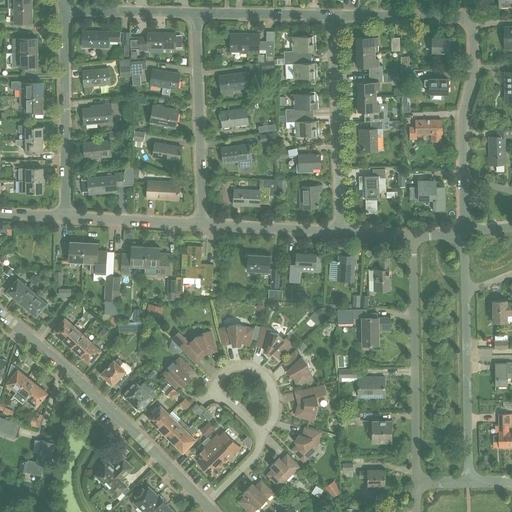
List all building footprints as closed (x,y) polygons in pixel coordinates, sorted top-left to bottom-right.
[(32,0),(8,0),(8,8),(14,8),(32,8),(32,0)] [(511,0),(499,0),(499,6),(511,5),(511,11),(511,0)] [(32,8),(14,8),(14,16),(10,16),(10,22),(32,22),(32,8)] [(108,47),(109,40),(120,40),(120,32),(82,31),(82,46),(108,47)] [(240,52),(259,53),(259,50),(266,49),(266,60),(274,60),(274,56),(275,31),(266,31),(266,41),(259,40),(259,34),(231,33),(230,52),(231,52),(231,51),(240,51),(240,52)] [(147,32),(147,37),(140,37),(140,50),(148,50),(148,48),(175,48),(176,33),(147,32)] [(284,51),(284,58),(312,57),(311,50),(317,50),(316,35),(313,35),(313,33),(308,33),(308,36),(292,36),(292,50),(284,51)] [(357,37),(357,51),(375,51),(374,44),(378,44),(378,37),(357,37)] [(392,51),(400,50),(400,37),(391,37),(392,51)] [(432,44),(432,52),(450,52),(450,38),(428,37),(428,44),(432,44)] [(12,38),(12,52),(37,52),(37,38),(12,38)] [(375,58),(375,51),(357,51),(357,66),(369,66),(369,74),(383,73),(382,65),(379,65),(379,58),(375,58)] [(37,52),(12,52),(12,67),(38,66),(37,52)] [(131,70),(130,57),(119,59),(121,71),(131,70)] [(312,57),(284,58),(284,64),(293,63),(293,78),(309,77),(309,80),(314,80),(314,69),(317,69),(317,62),(312,62),(312,57)] [(131,61),(132,75),(134,75),(140,75),(143,74),(143,69),(146,68),(146,60),(131,61)] [(273,60),(261,62),(249,64),(250,70),(262,69),(275,67),(273,60)] [(84,86),(110,83),(109,68),(83,71),(84,86)] [(178,89),(180,73),(152,69),(150,84),(178,89)] [(233,89),(248,87),(246,72),(219,76),(222,95),(233,93),(233,89)] [(383,75),(383,73),(369,74),(369,82),(358,82),(359,97),(376,96),(376,89),(379,89),(379,81),(388,81),(388,75),(383,75)] [(141,85),(140,75),(134,75),(132,75),(133,85),(141,85)] [(424,86),(430,86),(430,93),(431,93),(431,100),(443,100),(443,93),(448,93),(448,79),(424,78),(424,86)] [(12,89),(20,89),(20,97),(43,97),(43,82),(20,82),(20,80),(12,81),(12,89)] [(279,115),(313,115),(313,108),(318,108),(318,93),(315,93),(315,91),(310,91),(310,93),(293,94),(294,108),(286,109),(286,110),(280,110),(280,115),(279,115)] [(364,111),(364,121),(370,121),(389,120),(389,117),(387,117),(387,103),(382,103),(382,96),(376,96),(359,97),(359,111),(364,111)] [(43,97),(20,97),(20,105),(25,105),(25,111),(43,111),(43,97)] [(84,124),(113,121),(111,104),(96,105),(96,107),(83,108),(84,124)] [(150,123),(152,123),(151,128),(162,130),(163,125),(176,128),(179,112),(170,110),(171,107),(153,104),(150,123)] [(222,127),(248,123),(246,108),(220,112),(222,127)] [(313,115),(279,115),(279,121),(286,121),(286,122),(294,122),(294,136),(311,135),(311,138),(316,138),(316,135),(319,135),(319,120),(313,120),(313,115)] [(441,134),(442,134),(442,119),(416,120),(416,127),(410,127),(410,139),(417,139),(416,134),(432,134),(432,141),(441,141),(441,134)] [(394,120),(389,120),(370,121),(370,129),(359,129),(359,135),(360,135),(361,143),(363,143),(364,151),(378,150),(377,129),(382,129),(382,128),(394,127),(394,120)] [(16,139),(16,140),(43,140),(43,127),(34,127),(34,125),(19,125),(19,132),(26,132),(26,139),(16,139)] [(490,155),(490,165),(496,164),(496,171),(504,171),(504,164),(505,164),(505,162),(507,162),(507,157),(505,157),(504,136),(511,136),(511,127),(497,128),(497,136),(489,136),(489,145),(490,145),(490,155)] [(145,131),(135,129),(133,139),(144,141),(145,131)] [(261,141),(277,139),(276,132),(260,134),(261,141)] [(43,140),(16,140),(16,144),(26,144),(26,152),(43,152),(43,140)] [(85,158),(111,156),(109,140),(83,143),(85,158)] [(181,154),(182,146),(155,141),(152,156),(180,161),(181,154)] [(223,163),(251,159),(249,144),(221,147),(223,163)] [(277,159),(298,155),(297,148),(276,151),(277,159)] [(299,169),(321,168),(320,153),(299,154),(299,169)] [(128,173),(123,174),(123,172),(114,173),(115,176),(88,178),(89,194),(117,191),(117,186),(124,185),(134,184),(133,172),(134,171),(133,165),(127,166),(128,173)] [(19,168),(19,180),(43,180),(43,168),(19,168)] [(379,192),(386,192),(385,168),(373,169),(373,175),(359,176),(359,189),(365,189),(366,213),(378,212),(377,198),(380,198),(379,192)] [(260,179),(259,190),(234,189),(233,204),(259,205),(260,203),(269,203),(270,195),(275,195),(276,192),(276,179),(260,179)] [(277,191),(286,191),(286,179),(277,179),(277,191)] [(43,180),(19,180),(19,193),(43,193),(43,180)] [(434,210),(445,210),(445,188),(436,188),(436,180),(419,181),(419,187),(410,187),(410,199),(434,199),(434,210)] [(178,200),(178,182),(148,181),(147,199),(178,200)] [(321,185),(303,186),(299,186),(299,206),(304,206),(304,207),(318,207),(317,190),(321,190),(321,185)] [(69,261),(83,262),(84,242),(70,241),(69,261)] [(84,242),(83,262),(91,262),(90,272),(96,272),(96,273),(105,273),(107,251),(98,251),(98,243),(84,242)] [(212,284),(213,264),(201,263),(202,246),(187,245),(186,277),(201,278),(201,283),(212,284)] [(131,265),(144,266),(146,246),(132,246),(131,253),(122,253),(121,273),(131,273),(131,265)] [(146,246),(144,266),(145,266),(144,274),(168,275),(169,255),(160,255),(160,247),(146,246)] [(296,253),(296,265),(290,264),(290,281),(299,282),(300,266),(316,266),(316,254),(296,253)] [(271,274),(271,287),(279,288),(280,268),(272,268),(272,269),(269,268),(270,255),(248,254),(247,270),(262,271),(261,274),(269,274),(271,274)] [(353,281),(355,256),(339,255),(337,280),(353,281)] [(374,290),(390,290),(389,258),(380,258),(380,269),(374,270),(374,290)] [(11,261),(3,271),(10,276),(17,265),(11,261)] [(54,285),(62,285),(62,271),(54,271),(54,285)] [(105,300),(105,301),(112,301),(113,276),(105,275),(104,300),(105,300)] [(112,301),(118,301),(118,300),(119,300),(120,290),(121,276),(113,276),(112,301)] [(175,293),(175,297),(182,297),(182,293),(183,276),(176,276),(176,279),(175,293)] [(7,291),(17,299),(28,287),(18,278),(7,291)] [(167,293),(175,293),(176,279),(168,279),(167,293)] [(282,290),(284,290),(284,286),(280,286),(280,290),(269,289),(268,298),(282,299),(282,290)] [(28,287),(17,299),(27,308),(38,295),(28,287)] [(71,296),(72,288),(59,288),(59,296),(71,296)] [(354,294),(353,306),(359,307),(361,295),(354,294)] [(361,294),(360,306),(368,307),(369,295),(361,294)] [(38,295),(27,308),(36,315),(47,303),(38,295)] [(493,300),(493,311),(490,311),(490,319),(493,319),(493,322),(507,322),(507,314),(511,313),(511,301),(507,302),(507,299),(493,300)] [(67,315),(75,303),(71,300),(63,312),(67,315)] [(112,301),(105,301),(104,314),(117,314),(118,301),(112,301)] [(257,305),(261,310),(265,307),(261,302),(257,305)] [(161,317),(164,308),(149,303),(146,312),(161,317)] [(333,308),(322,307),(317,311),(324,317),(333,308)] [(353,318),(362,318),(363,345),(379,344),(378,328),(390,328),(390,317),(367,317),(367,309),(338,310),(338,323),(353,323),(353,318)] [(316,310),(309,317),(317,325),(324,317),(317,311),(316,310)] [(113,328),(118,319),(110,314),(105,323),(113,328)] [(54,331),(63,339),(74,325),(65,318),(54,331)] [(142,322),(119,322),(119,326),(124,326),(127,329),(132,330),(136,327),(141,327),(142,322)] [(253,328),(236,324),(220,328),(224,344),(228,343),(232,342),(233,345),(236,345),(240,345),(241,342),(243,343),(246,343),(249,344),(251,337),(253,328)] [(253,328),(251,337),(256,338),(260,325),(254,324),(253,328)] [(74,325),(63,339),(72,347),(83,333),(74,325)] [(275,354),(278,357),(292,344),(286,337),(284,339),(278,334),(270,331),(270,328),(262,326),(258,339),(257,345),(261,346),(265,347),(264,350),(267,351),(270,354),(272,351),(273,352),(275,354)] [(178,332),(172,338),(196,362),(199,359),(202,356),(205,354),(208,353),(207,351),(209,350),(211,350),(216,349),(211,331),(202,333),(203,335),(195,337),(189,343),(178,332)] [(83,333),(72,347),(81,355),(92,341),(83,333)] [(92,341),(81,355),(90,362),(94,358),(96,360),(100,355),(98,353),(101,350),(96,345),(100,340),(96,337),(92,341)] [(303,342),(297,348),(301,351),(306,346),(303,342)] [(296,382),(296,384),(312,379),(308,363),(295,350),(284,362),(287,365),(290,368),(287,371),(290,373),(291,377),(294,376),(295,380),(296,381),(296,382)] [(167,369),(163,374),(176,387),(180,382),(183,385),(191,377),(188,375),(193,370),(179,357),(175,362),(173,360),(166,368),(167,369)] [(102,373),(107,378),(106,381),(111,384),(113,383),(114,382),(120,388),(131,376),(129,373),(131,370),(131,366),(126,362),(122,362),(118,358),(115,361),(114,361),(102,373)] [(507,377),(511,377),(511,362),(495,363),(495,371),(497,371),(497,385),(507,385),(507,377)] [(7,383),(17,391),(29,377),(13,364),(9,377),(11,378),(7,383)] [(351,376),(350,368),(338,368),(338,376),(339,381),(342,381),(342,376),(351,376)] [(153,370),(147,376),(151,381),(157,374),(153,370)] [(384,376),(361,376),(358,376),(358,381),(358,396),(366,396),(373,396),(384,396),(384,376)] [(17,391),(13,395),(23,403),(27,398),(38,385),(29,377),(17,391)] [(164,392),(170,385),(165,380),(159,387),(164,392)] [(123,393),(132,402),(149,384),(146,381),(141,386),(135,381),(123,393)] [(149,384),(132,402),(141,410),(157,393),(151,388),(152,387),(149,384)] [(38,385),(27,398),(36,406),(47,392),(38,385)] [(170,385),(164,392),(172,400),(179,393),(170,385)] [(297,416),(313,420),(318,404),(316,396),(326,393),(323,385),(295,392),(296,396),(298,403),(297,407),(299,407),(299,410),(297,416)] [(185,397),(180,403),(186,409),(191,403),(185,397)] [(204,410),(197,403),(192,409),(200,415),(204,410)] [(149,417),(157,426),(169,414),(161,405),(149,417)] [(15,411),(5,407),(3,412),(13,416),(15,411)] [(202,414),(208,420),(212,416),(206,410),(202,414)] [(30,424),(38,427),(43,415),(35,412),(30,424)] [(345,420),(360,420),(360,412),(345,412),(345,420)] [(511,446),(511,431),(508,431),(508,424),(511,424),(511,413),(499,413),(499,424),(499,434),(493,434),(493,442),(499,442),(499,446),(511,446)] [(169,414),(157,426),(166,434),(178,422),(169,414)] [(0,416),(0,433),(14,438),(20,423),(0,416)] [(372,442),(392,441),(391,421),(372,421),(372,442)] [(178,422),(166,434),(175,443),(187,431),(178,422)] [(207,435),(214,427),(212,425),(209,422),(202,430),(207,435)] [(292,449),(304,461),(316,449),(320,432),(305,428),(304,431),(302,436),(299,435),(298,438),(296,441),(298,443),(296,445),(292,449)] [(187,431),(175,443),(183,451),(195,439),(187,431)] [(220,466),(240,447),(225,431),(219,437),(218,435),(197,455),(200,459),(198,461),(212,474),(214,475),(221,468),(220,466)] [(242,440),(249,448),(251,440),(248,434),(242,440)] [(22,459),(19,471),(41,475),(43,464),(50,465),(55,443),(41,440),(35,439),(33,451),(39,453),(37,462),(22,459)] [(239,459),(243,455),(239,451),(235,455),(239,459)] [(273,468),(267,474),(279,486),(299,466),(287,454),(281,460),(279,458),(271,465),(273,468)] [(96,474),(107,485),(127,463),(123,459),(114,468),(107,462),(96,474)] [(127,463),(107,485),(105,487),(114,496),(117,494),(126,485),(120,479),(131,467),(127,463)] [(359,478),(367,478),(367,485),(367,495),(379,495),(379,485),(386,485),(386,469),(367,469),(367,470),(359,470),(359,478)] [(240,501),(250,511),(252,511),(273,492),(261,480),(255,486),(252,484),(243,493),(246,495),(240,501)] [(147,484),(133,498),(133,497),(131,498),(133,500),(132,502),(132,503),(133,504),(134,506),(135,506),(137,506),(139,505),(143,509),(157,494),(147,484)] [(340,492),(337,486),(329,491),(334,496),(340,492)] [(130,498),(135,493),(131,490),(127,494),(130,498)] [(157,494),(143,509),(145,511),(158,511),(167,504),(168,503),(159,494),(158,495),(157,494)] [(292,505),(299,502),(296,496),(289,500),(292,505)]
